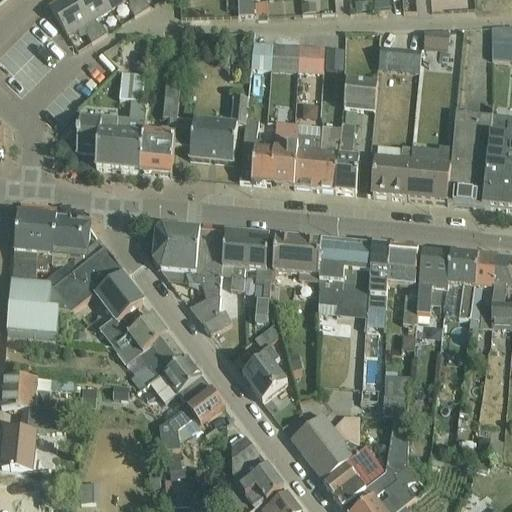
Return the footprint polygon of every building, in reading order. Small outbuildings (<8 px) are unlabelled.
[(101,42),(75,0),(66,0),(51,10),(69,40),(85,30),(87,34),(87,38),(93,47),(101,42)] [(104,0),(75,0),(101,42),(108,37),(103,29),(98,27),(96,23),(112,13),(104,0)] [(133,0),(104,0),(112,13),(127,3),(130,7),(129,10),(136,21),(144,16),(133,0)] [(133,0),(144,16),(151,12),(145,2),(140,0),(133,0)] [(237,0),(239,21),(254,20),(251,0),(237,0)] [(389,0),(374,0),(375,13),(390,11),(389,0)] [(356,6),(356,15),(369,15),(369,6),(356,6)] [(316,16),(315,7),(302,8),(303,17),(316,16)] [(423,36),(422,51),(447,54),(448,36),(423,36)] [(80,40),(72,45),(79,55),(87,51),(80,40)] [(271,77),(273,49),(255,49),(253,76),(271,77)] [(300,51),(273,49),(271,77),(298,79),(300,51)] [(0,55),(0,65),(21,87),(31,77),(4,51),(0,55)] [(300,51),(298,79),(319,80),(321,52),(300,51)] [(343,72),(344,53),(326,52),(325,71),(343,72)] [(419,78),(421,56),(381,52),(379,74),(419,78)] [(511,54),(492,53),(492,63),(511,64),(511,54)] [(141,177),(144,138),(147,105),(143,105),(145,80),(122,78),(120,104),(133,106),(131,121),(132,121),(131,125),(80,120),(79,133),(78,133),(77,144),(78,144),(77,157),(97,159),(96,173),(115,175),(115,176),(121,177),(121,176),(141,177)] [(376,118),(378,97),(379,85),(348,82),(347,94),(345,113),(345,115),(376,118)] [(144,138),(141,177),(173,180),(175,152),(178,123),(181,90),(168,89),(165,122),(172,122),(171,133),(163,133),(162,139),(144,138)] [(232,128),(178,123),(175,152),(191,153),(190,164),(234,168),(238,129),(246,130),(248,104),(235,103),(232,128)] [(294,127),(305,127),(305,110),(294,110),(294,127)] [(453,154),(448,209),(483,212),(492,121),(457,117),(453,154)] [(486,189),(483,212),(511,214),(511,122),(492,121),(486,189)] [(246,130),(240,187),(253,188),(272,190),(274,174),(275,157),(262,155),(263,145),(257,145),(259,134),(259,126),(246,124),(246,130)] [(267,125),(267,135),(277,136),(277,135),(277,126),(267,125)] [(274,174),(272,190),(294,192),(296,177),(298,156),(299,145),(296,128),(277,126),(277,135),(277,136),(276,146),(275,157),(274,174)] [(296,177),(294,192),(317,194),(319,180),(321,151),(322,145),(323,131),(296,128),(299,145),(298,156),(296,177)] [(336,196),(356,198),(360,163),(352,162),(355,130),(343,129),(343,133),(340,160),(336,196)] [(343,133),(323,131),(322,145),(321,151),(319,180),(317,194),(336,196),(340,160),(343,133)] [(411,168),(413,150),(413,149),(404,148),(404,150),(379,148),(373,200),(408,203),(411,168)] [(453,154),(413,150),(411,168),(408,203),(448,207),(447,209),(448,209),(453,154)] [(54,269),(58,221),(19,218),(15,271),(15,288),(35,290),(37,274),(47,275),(49,260),(53,260),(53,269),(54,269)] [(72,223),(58,221),(54,269),(63,270),(68,267),(68,262),(76,263),(74,278),(107,253),(100,244),(89,253),(86,253),(87,246),(90,246),(92,231),(90,227),(72,226),(72,223)] [(222,281),(227,238),(164,232),(157,236),(154,266),(161,275),(187,278),(186,288),(202,290),(207,305),(191,313),(204,330),(219,320),(222,281)] [(227,238),(223,271),(233,272),(232,282),(231,295),(244,296),(245,284),(246,274),(250,274),(253,240),(227,238)] [(253,240),(250,274),(256,274),(254,289),(253,303),(256,303),(255,327),(267,328),(269,304),(270,304),(273,277),(273,275),(267,275),(270,242),(253,240)] [(319,287),(323,247),(276,243),(273,275),(273,277),(302,279),(301,285),(319,287)] [(323,247),(319,287),(321,309),(343,311),(345,290),(369,292),(373,252),(323,247)] [(367,312),(385,314),(388,288),(389,288),(389,283),(393,253),(373,252),(369,292),(367,312)] [(35,290),(15,288),(13,313),(33,315),(58,317),(71,318),(98,298),(122,279),(125,277),(107,253),(74,278),(52,295),(51,295),(50,291),(35,290)] [(389,283),(389,288),(400,289),(400,290),(410,291),(409,301),(406,301),(403,329),(417,330),(417,324),(418,320),(424,256),(422,257),(404,255),(400,254),(393,253),(389,283)] [(453,259),(424,256),(418,320),(430,322),(433,296),(447,297),(448,290),(453,259)] [(481,261),(453,259),(448,290),(447,297),(445,322),(460,324),(471,325),(476,292),(477,292),(481,261)] [(476,292),(471,325),(480,326),(480,333),(492,334),(493,313),(496,295),(499,263),(481,261),(477,292),(476,292)] [(511,264),(499,263),(496,295),(493,313),(492,334),(511,334),(511,312),(503,312),(506,297),(511,296),(511,264)] [(122,279),(98,298),(115,322),(100,333),(113,350),(133,335),(124,323),(144,307),(122,279)] [(33,315),(13,313),(10,338),(30,340),(56,343),(58,317),(33,315)] [(227,316),(219,320),(204,330),(211,339),(233,328),(227,316)] [(154,319),(133,335),(113,350),(128,369),(140,359),(149,369),(135,380),(144,392),(149,388),(185,361),(167,339),(168,338),(154,319)] [(417,330),(416,332),(428,333),(428,325),(417,324),(417,330)] [(271,331),(255,344),(263,355),(279,342),(271,331)] [(71,336),(70,344),(84,346),(85,338),(71,336)] [(250,391),(263,408),(288,389),(272,369),(280,363),(270,350),(250,365),(255,372),(243,381),(243,382),(245,381),(252,390),(250,391)] [(452,370),(455,357),(430,353),(428,365),(452,370)] [(354,381),(369,381),(369,356),(355,356),(354,381)] [(298,359),(288,362),(292,375),(302,372),(298,359)] [(185,361),(149,388),(165,409),(179,398),(179,399),(180,399),(186,407),(192,404),(194,406),(212,393),(187,360),(185,361)] [(25,413),(49,415),(50,397),(44,397),(45,393),(72,396),(73,387),(5,380),(3,412),(25,413)] [(411,402),(412,381),(386,380),(385,401),(411,402)] [(349,389),(318,387),(318,407),(348,409),(349,389)] [(114,391),(113,404),(128,405),(129,392),(114,391)] [(96,393),(83,393),(82,412),(96,412),(96,393)] [(194,406),(159,432),(162,457),(181,455),(180,449),(203,432),(201,430),(225,412),(212,393),(194,406)] [(375,418),(395,418),(395,404),(375,404),(375,418)] [(49,415),(25,413),(23,433),(7,431),(2,471),(34,474),(38,434),(65,437),(67,417),(49,415)] [(459,417),(458,431),(466,432),(467,418),(459,417)] [(324,487),(366,454),(349,446),(344,449),(323,422),(292,445),(324,487)] [(408,473),(406,474),(410,426),(394,424),(386,479),(386,480),(366,494),(343,511),(406,511),(420,502),(427,494),(408,473)] [(246,441),(233,450),(236,477),(244,488),(240,491),(255,511),(283,492),(246,441)] [(503,446),(479,444),(479,447),(478,460),(502,462),(503,446)] [(458,445),(457,458),(478,460),(479,447),(458,445)] [(366,454),(324,487),(343,511),(366,494),(386,480),(386,479),(377,468),(366,454)] [(180,457),(167,458),(169,474),(182,473),(180,457)] [(433,459),(432,471),(444,471),(444,460),(433,459)] [(479,465),(476,476),(487,479),(490,468),(479,465)] [(159,472),(148,473),(150,491),(161,490),(159,472)] [(95,489),(80,489),(81,509),(95,508),(95,489)] [(299,511),(287,495),(265,511),(299,511)]
